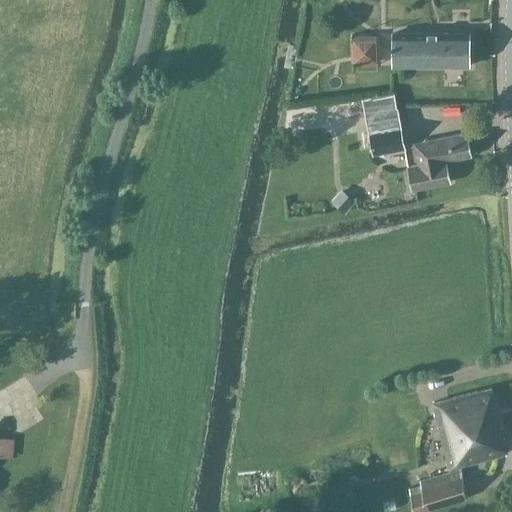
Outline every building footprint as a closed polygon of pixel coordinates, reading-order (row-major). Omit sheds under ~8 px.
[(471,0),(429,0),(429,5),(447,6),(446,17),(470,18),(471,0)] [(469,34),(392,33),(392,65),(469,65),(469,34)] [(350,36),(351,65),(380,65),(380,36),(350,36)] [(363,100),(367,122),(372,154),(405,148),(395,96),(363,100)] [(446,161),(471,156),(466,132),(425,140),(426,152),(414,154),(416,165),(407,167),(411,190),(451,182),(446,161)] [(325,203),(333,210),(345,198),(337,190),(325,203)] [(432,402),(447,463),(448,469),(448,473),(420,480),(421,485),(408,488),(413,511),(425,510),(465,499),(461,466),(505,454),(501,437),(504,437),(492,387),(432,402)]
